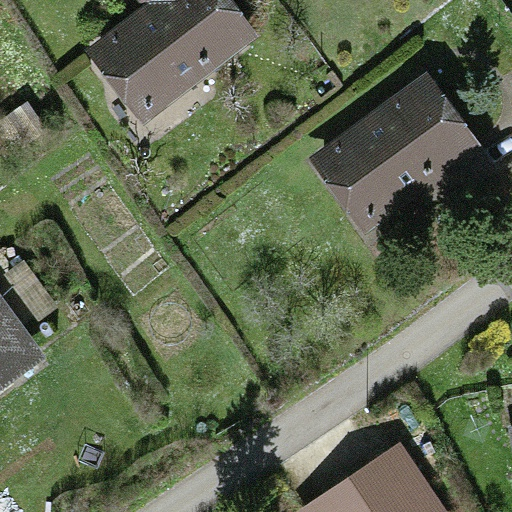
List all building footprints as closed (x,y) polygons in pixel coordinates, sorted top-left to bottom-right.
[(163,0),(100,49),(147,111),(244,36),(216,0),(163,0)] [(419,183),(436,207),(485,171),(422,85),(323,157),(369,219),(419,183)] [(0,144),(6,154),(52,122),(42,108),(33,114),(26,104),(0,122),(0,144)] [(0,369),(21,354),(0,325),(0,369)] [(439,511),(401,454),(334,500),(341,511),(439,511)]
